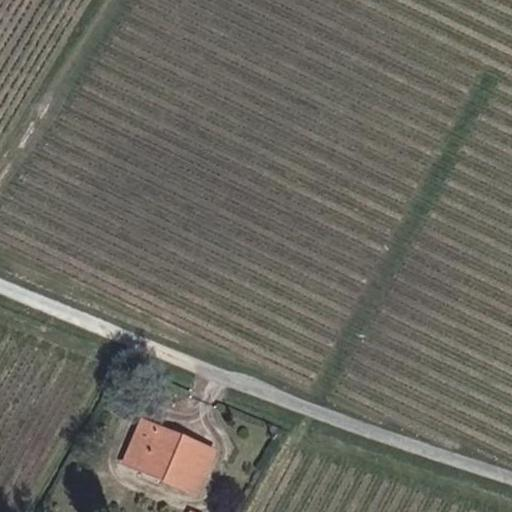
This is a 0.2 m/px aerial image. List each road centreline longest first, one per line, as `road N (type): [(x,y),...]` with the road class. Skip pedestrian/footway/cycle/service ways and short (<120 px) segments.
road 1 (unclassified): [(0,283),(249,387),(511,477)]
road 2 (track): [(0,167),(102,0)]
